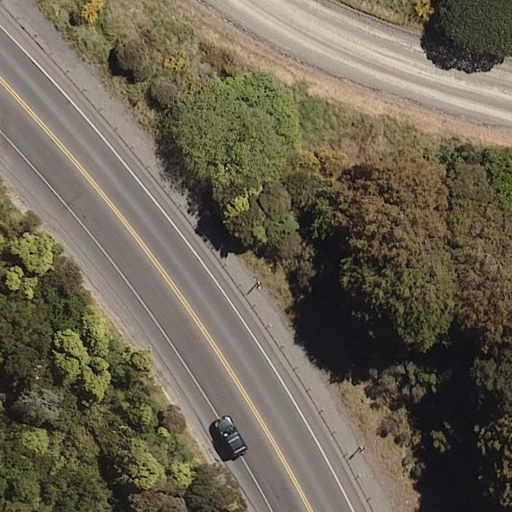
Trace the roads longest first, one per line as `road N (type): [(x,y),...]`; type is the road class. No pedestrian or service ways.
road 1 (trunk): [(310,511),(207,331),(122,217),(0,81)]
road 2 (unclassified): [(511,98),(324,36),(260,0)]
